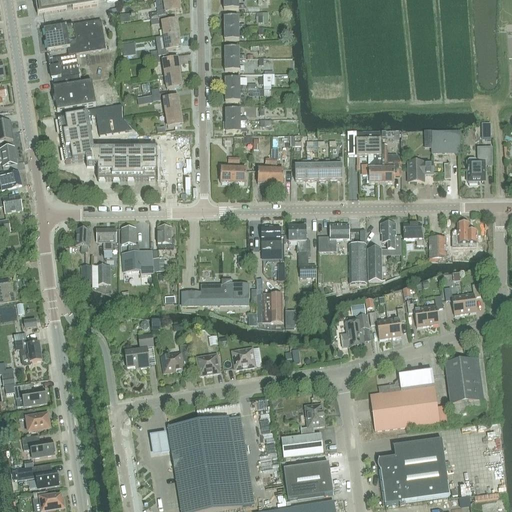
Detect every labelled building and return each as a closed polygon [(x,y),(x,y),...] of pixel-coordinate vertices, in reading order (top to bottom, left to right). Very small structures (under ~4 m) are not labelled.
[(34,0),(37,16),(67,11),(66,8),(72,7),(72,10),(98,6),(97,0),(34,0)] [(180,12),(178,0),(162,0),(165,14),(180,12)] [(238,7),(238,0),(223,0),(224,11),(238,11),(244,11),(244,7),(238,7)] [(268,15),(256,15),(256,25),(269,25),(268,15)] [(224,30),(239,30),(244,30),(244,26),(239,26),(238,19),(224,19),(224,30)] [(106,51),(101,22),(44,32),(47,53),(67,50),(68,57),(106,51)] [(164,38),(179,36),(176,22),(161,24),(164,38)] [(239,30),(224,30),(224,42),(239,42),(239,41),(244,42),(244,37),(239,37),(239,30)] [(181,50),(179,36),(164,38),(166,53),(181,50)] [(122,47),(124,57),(132,56),(130,46),(122,47)] [(258,46),(251,46),(251,52),(259,52),(259,56),(270,55),(270,47),(263,47),(263,46),(258,46)] [(225,61),(239,61),(245,61),(245,57),(239,57),(239,49),(224,50),(225,61)] [(57,114),(67,112),(81,109),(96,107),(92,84),(81,85),(79,76),(76,57),(48,61),(52,81),(53,81),(55,91),(53,92),(54,98),(52,102),(55,105),(57,114)] [(165,77),(179,74),(177,60),(162,62),(165,77)] [(239,73),(239,61),(225,61),(225,73),(239,73)] [(182,89),(179,74),(165,77),(167,91),(182,89)] [(262,80),(258,81),(258,87),(262,87),(262,91),(263,91),(263,93),(270,93),(270,88),(273,88),(273,77),(262,77),(262,80)] [(225,92),(240,92),(245,92),(245,87),(239,87),(239,80),(225,80),(225,92)] [(240,92),(225,92),(225,104),(240,104),(240,103),(245,103),(245,99),(240,99),(240,92)] [(165,115),(180,113),(178,98),(163,100),(165,115)] [(225,123),(240,123),(246,123),(246,119),(240,119),(240,111),(225,111),(225,123)] [(182,127),(180,113),(165,115),(168,129),(182,127)] [(90,116),(57,122),(62,157),(86,154),(90,167),(103,167),(103,185),(159,185),(158,147),(95,148),(91,119),(90,116)] [(119,123),(118,123),(120,137),(134,135),(124,122),(119,123)] [(9,123),(0,124),(0,143),(12,141),(9,123)] [(115,124),(112,124),(113,138),(120,137),(118,123),(115,124)] [(240,130),(240,123),(225,123),(226,135),(240,134),(246,134),(246,130),(240,130)] [(107,125),(105,125),(107,139),(113,138),(112,124),(107,125)] [(432,155),(460,155),(459,133),(431,134),(432,155)] [(381,157),(380,147),(380,141),(380,134),(348,134),(348,158),(380,157),(381,157)] [(386,147),(380,147),(381,157),(380,157),(380,160),(381,160),(381,185),(394,185),(394,178),(400,178),(400,163),(393,163),(393,164),(387,164),(386,147)] [(14,149),(0,151),(0,163),(2,163),(3,168),(17,166),(14,149)] [(467,164),(468,184),(469,184),(469,186),(477,186),(477,183),(490,183),(489,150),(478,150),(478,160),(479,160),(479,164),(467,164)] [(381,160),(380,160),(375,160),(376,170),(369,170),(369,185),(381,185),(381,160)] [(258,186),(270,186),(271,161),(265,161),(265,171),(258,171),(258,186)] [(271,161),(270,186),(283,187),(283,171),(276,171),(277,161),(271,161)] [(330,182),(330,168),(329,168),(329,161),(325,161),(325,168),(319,168),(319,182),(330,182)] [(337,167),(330,168),(330,182),(342,182),(341,167),(341,161),(336,161),(337,167)] [(308,183),(307,168),(306,162),(302,162),(303,168),(296,169),(297,183),(308,183)] [(319,182),(319,168),(318,168),(318,162),(314,162),(314,168),(307,168),(308,183),(319,182)] [(424,177),(433,177),(433,165),(424,165),(424,164),(408,165),(408,185),(424,184),(424,177)] [(221,169),(220,184),(233,185),(234,170),(221,169)] [(234,170),(233,185),(246,185),(246,170),(234,170)] [(18,174),(3,177),(0,178),(0,185),(2,192),(22,187),(18,174)] [(22,211),(23,209),(23,206),(21,205),(20,198),(3,200),(3,198),(0,198),(0,209),(4,209),(5,216),(22,213),(22,211)] [(8,222),(0,223),(0,235),(10,234),(8,222)] [(452,235),(452,246),(458,246),(458,247),(471,247),(471,245),(477,245),(477,232),(470,233),(469,225),(457,225),(457,232),(454,232),(452,235)] [(399,237),(396,237),(396,226),(381,227),(381,236),(383,236),(383,245),(387,245),(387,256),(393,255),(400,255),(399,237)] [(405,254),(405,242),(417,242),(417,248),(423,248),(423,241),(421,241),(421,226),(404,226),(404,242),(400,242),(401,254),(405,254)] [(330,243),(351,243),(351,235),(350,235),(349,234),(349,227),(330,227),(330,243)] [(262,243),(263,259),(281,259),(280,243),(281,243),(280,229),(270,229),(269,228),(265,228),(264,229),(261,229),(262,243)] [(297,254),(311,254),(311,243),(306,244),(305,229),(289,229),(289,244),(297,244),(297,254)] [(140,272),(140,277),(147,276),(146,254),(140,254),(139,246),(135,246),(135,230),(122,230),(122,247),(128,247),(128,255),(122,256),(123,273),(140,272)] [(158,250),(166,250),(174,250),(174,241),(171,241),(171,230),(157,230),(158,246),(158,250)] [(112,252),(112,244),(116,244),(115,231),(97,231),(97,245),(103,245),(103,253),(112,252)] [(89,248),(90,233),(76,232),(76,247),(82,248),(81,253),(87,254),(88,248),(89,248)] [(446,256),(445,239),(429,240),(429,261),(446,261),(446,256)] [(349,287),(366,286),(365,246),(348,247),(349,287)] [(324,266),(327,266),(327,280),(340,279),(340,248),(327,248),(323,248),(324,266)] [(368,283),(381,283),(381,251),(368,252),(368,283)] [(154,274),(165,273),(163,260),(152,261),(154,274)] [(315,267),(299,267),(299,280),(316,280),(315,267)] [(91,284),(91,268),(81,268),(81,284),(91,284)] [(111,286),(110,268),(92,268),(92,290),(98,290),(98,286),(111,286)] [(182,308),(200,308),(248,307),(248,286),(232,286),(232,281),(227,281),(227,286),(200,287),(200,294),(182,295),(182,308)] [(473,297),(463,298),(465,316),(476,315),(474,300),(480,299),(479,286),(472,287),(473,297)] [(465,316),(463,298),(452,300),(451,290),(444,291),(446,304),(452,303),(454,318),(465,316)] [(282,297),(261,297),(262,326),(270,326),(270,325),(282,325),(282,297)] [(436,309),(425,310),(428,328),(439,327),(437,312),(443,311),(441,298),(434,299),(436,309)] [(428,328),(425,310),(414,312),(413,302),(406,303),(408,316),(414,315),(416,330),(428,328)] [(363,305),(350,306),(352,316),(364,315),(363,305)] [(398,321),(387,322),(390,341),(401,339),(399,324),(405,323),(403,310),(397,311),(398,321)] [(390,341),(387,322),(377,324),(376,314),(369,315),(371,328),(377,327),(379,342),(390,341)] [(345,326),(346,336),(340,337),(342,350),(348,349),(349,350),(364,348),(362,332),(369,331),(367,318),(357,320),(357,324),(345,326)] [(24,323),(25,330),(37,329),(35,322),(24,323)] [(158,324),(151,323),(152,333),(160,334),(158,324)] [(147,349),(153,349),(152,337),(139,338),(140,352),(125,354),(127,370),(141,368),(141,370),(149,369),(147,349)] [(217,341),(209,341),(209,350),(217,350),(217,341)] [(15,344),(16,353),(20,352),(22,367),(24,368),(30,367),(32,365),(32,364),(42,362),(39,345),(28,347),(27,342),(15,344)] [(162,355),(161,356),(164,375),(183,372),(183,370),(182,364),(189,363),(187,353),(186,347),(179,348),(180,354),(169,356),(168,355),(167,354),(162,355)] [(235,372),(255,369),(252,351),(232,355),(235,372)] [(200,378),(220,375),(217,357),(197,361),(200,378)] [(480,409),(479,403),(474,365),(479,365),(478,360),(445,365),(450,407),(451,415),(459,414),(459,417),(466,416),(466,414),(466,410),(480,409)] [(394,385),(394,387),(378,389),(379,397),(371,398),(375,433),(407,429),(407,430),(439,425),(433,389),(431,374),(399,378),(399,382),(397,382),(394,385)] [(3,388),(15,386),(14,378),(2,380),(3,388)] [(44,393),(44,392),(30,394),(29,387),(13,389),(15,402),(23,401),(24,409),(46,406),(45,399),(46,399),(45,393),(44,393)] [(281,441),(283,460),(323,456),(321,436),(314,437),(313,430),(323,429),(324,429),(321,406),(305,408),(305,409),(307,430),(301,430),(301,429),(300,429),(301,438),(281,441)] [(26,421),(29,435),(50,432),(49,425),(50,425),(49,419),(48,419),(48,417),(33,420),(31,413),(17,415),(19,423),(26,421)] [(243,437),(231,439),(228,419),(168,429),(181,511),(221,511),(254,507),(243,437)] [(474,429),(474,437),(490,437),(490,429),(474,429)] [(36,438),(22,440),(24,453),(31,452),(32,460),(54,457),(55,456),(54,446),(52,446),(52,443),(37,445),(36,438)] [(385,507),(449,498),(441,441),(393,448),(395,460),(379,462),(385,507)] [(324,498),(324,497),(333,496),(331,483),(329,465),(283,471),(287,503),(324,498)] [(40,468),(16,472),(18,483),(36,480),(37,491),(58,487),(58,484),(60,483),(58,476),(57,476),(56,472),(41,475),(40,468)] [(40,501),(41,511),(57,511),(63,511),(62,501),(61,502),(61,497),(47,499),(46,493),(33,495),(34,502),(40,501)]
